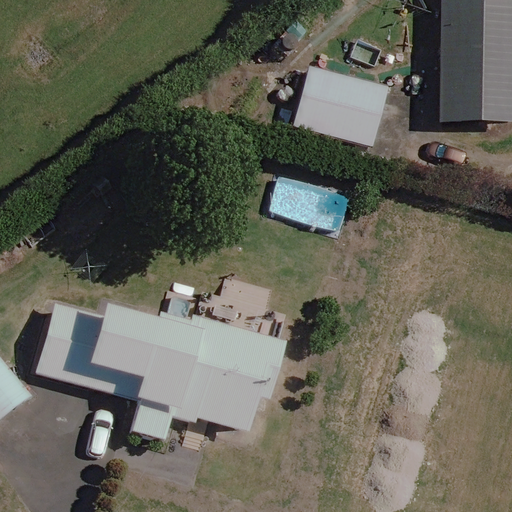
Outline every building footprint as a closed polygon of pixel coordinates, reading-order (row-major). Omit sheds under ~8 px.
[(510,133),(511,0),(427,0),(427,46),(440,47),(439,132),(510,133)] [(379,96),(303,75),(287,133),(364,154),(379,96)] [(350,220),(352,213),(351,205),(348,197),(342,192),(335,188),(328,186),(320,187),(312,190),(307,196),(303,203),(301,210),(302,218),(305,226),(311,231),(318,235),(325,237),(333,236),(341,233),(346,227),(350,220)] [(148,331),(56,305),(34,380),(135,409),(126,440),(161,449),(164,437),(207,449),(212,431),(257,444),(281,358),(151,321),(148,331)] [(0,422),(27,401),(0,367),(0,422)]
